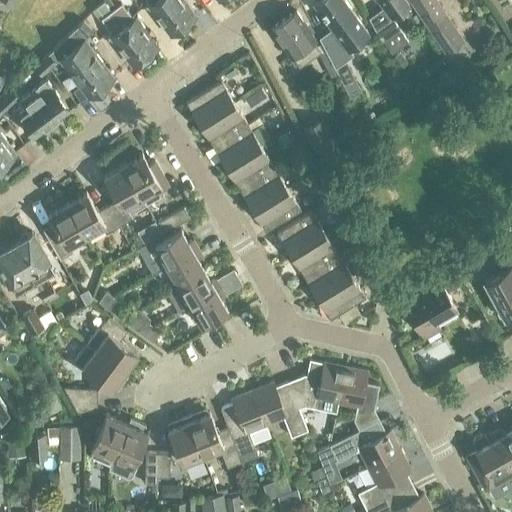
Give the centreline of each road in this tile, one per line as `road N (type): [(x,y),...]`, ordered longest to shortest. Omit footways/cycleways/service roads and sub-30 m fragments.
road 1 (residential): [(288,327),(152,90)]
road 2 (residential): [(0,206),(152,90)]
road 3 (residential): [(425,422),(392,358),(288,327)]
road 4 (residential): [(147,396),(288,327)]
road 5 (residential): [(152,90),(272,0)]
